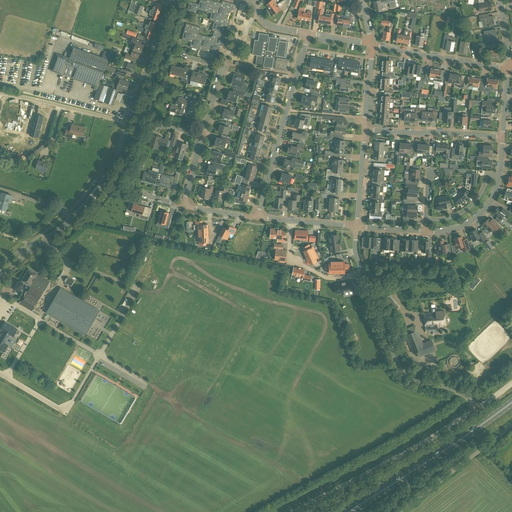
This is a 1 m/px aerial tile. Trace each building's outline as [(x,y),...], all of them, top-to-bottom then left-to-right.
[(233,7),(209,0),(206,0),(205,1),(200,0),(199,4),(190,2),(187,11),(196,14),(198,9),(214,14),(212,18),(215,19),(212,31),(214,31),(213,36),(210,37),(198,34),(200,27),(186,23),(182,40),(191,42),(190,47),(201,50),(202,48),(209,50),(208,52),(211,53),(211,50),(216,52),(217,49),(219,50),(221,43),(223,44),(224,39),(227,40),(229,33),(224,31),(230,9),(232,10),(233,7)] [(270,9),(279,2),(277,4),(275,2),(273,0),(271,0),(266,4),(270,9)] [(395,1),(394,0),(380,0),(379,0),(373,2),(374,7),(375,7),(376,10),(378,10),(379,12),(382,11),(382,9),(381,4),(384,3),(385,4),(389,3),(390,8),(396,7),(395,1)] [(280,10),(278,7),(281,5),(279,2),(270,9),(273,15),(280,10)] [(480,12),(489,10),(492,9),(491,2),(478,4),(480,12)] [(143,6),(136,3),(135,4),(133,3),(131,8),(135,10),(133,13),(135,13),(134,15),(137,16),(138,15),(140,15),(143,6)] [(152,10),(159,12),(162,5),(156,3),(155,6),(153,6),(152,10)] [(159,12),(152,10),(147,8),(146,12),(149,13),(149,14),(152,15),(151,18),(157,20),(159,12)] [(318,22),(324,23),(325,16),(323,16),(323,10),(322,9),(318,9),(317,16),(318,17),(318,22)] [(414,30),(417,13),(409,12),(408,17),(412,18),(410,29),(414,30)] [(325,16),(324,23),(330,24),(331,18),(333,19),(334,13),(330,13),(330,14),(325,13),(325,16)] [(489,17),(488,13),(478,15),(479,18),(480,21),(482,21),(483,27),(494,25),(493,16),(489,17)] [(343,26),(344,19),(339,18),(340,14),(337,14),(336,19),(337,20),(336,25),(343,26)] [(344,19),(343,26),(349,27),(350,21),(351,22),(352,17),(349,16),(345,15),(344,19)] [(132,24),(138,26),(153,31),(156,23),(150,21),(149,25),(138,21),(138,22),(134,21),(134,22),(133,21),(132,24)] [(150,38),(153,31),(138,26),(137,29),(146,33),(144,36),(150,38)] [(389,40),(391,28),(387,27),(386,31),(384,31),(382,39),(389,40)] [(427,41),(429,30),(424,29),(424,33),(421,32),(420,36),(417,36),(415,45),(422,46),(423,40),(427,41)] [(485,42),(497,40),(495,29),(484,31),(485,42)] [(403,35),(402,42),(408,43),(410,37),(411,37),(412,32),(408,32),(408,31),(404,30),(403,35)] [(277,38),(268,37),(268,35),(259,33),(258,40),(255,40),(252,54),(257,55),(255,65),(286,70),(288,59),(285,59),(288,42),(279,40),(280,37),(277,38)] [(435,33),(433,41),(429,41),(428,45),(432,46),(432,48),(438,49),(441,34),(435,33)] [(452,51),(454,41),(447,40),(448,35),(444,34),(442,49),(452,51)] [(132,36),(130,43),(135,45),(134,49),(133,49),(141,52),(143,45),(140,44),(141,40),(139,39),(137,38),(132,36)] [(469,45),(469,42),(461,40),(458,52),(466,54),(468,45),(469,45)] [(94,48),(97,49),(102,51),(104,46),(99,44),(95,42),(94,48)] [(86,63),(105,70),(107,71),(125,77),(127,70),(133,72),(135,65),(128,63),(126,69),(123,68),(122,70),(109,66),(107,65),(109,60),(90,53),(73,47),(70,58),(86,63)] [(124,53),(123,55),(125,56),(124,58),(131,60),(132,56),(137,58),(138,58),(140,51),(141,52),(133,49),(134,49),(133,49),(129,48),(128,53),(126,52),(126,54),(124,53)] [(489,58),(500,55),(498,49),(487,51),(489,58)] [(50,71),(60,74),(95,86),(94,89),(94,90),(97,91),(94,98),(113,105),(118,90),(112,88),(100,83),(104,71),(70,58),(56,54),(50,71)] [(316,69),(318,58),(311,57),(309,67),(316,69)] [(323,70),(325,60),(318,58),(316,69),(323,70)] [(344,70),(346,60),(339,59),(337,69),(344,70)] [(325,60),(323,70),(330,71),(332,61),(325,60)] [(351,71),(353,61),(346,60),(344,70),(351,71)] [(353,61),(351,71),(358,73),(360,62),(353,61)] [(414,73),(415,64),(410,63),(408,72),(404,71),(403,77),(403,80),(406,81),(406,75),(411,75),(413,76),(414,73)] [(421,77),(420,80),(419,80),(417,89),(421,90),(423,81),(424,78),(424,75),(421,74),(419,74),(421,65),(415,64),(414,73),(417,74),(416,76),(421,77)] [(390,72),(390,66),(381,65),(381,71),(382,71),(382,74),(394,75),(394,72),(390,72)] [(187,82),(189,75),(186,74),(183,73),(184,69),(172,66),(170,73),(182,77),(181,81),(187,82)] [(434,81),(434,78),(436,69),(430,68),(429,73),(426,73),(425,78),(424,78),(423,81),(433,83),(434,81)] [(441,70),(436,69),(434,78),(434,81),(440,82),(440,81),(443,82),(444,76),(441,75),(441,70)] [(204,84),(206,75),(193,72),(191,80),(204,84)] [(454,83),(455,74),(446,73),(445,78),(446,78),(445,84),(444,84),(442,96),(445,97),(447,85),(448,85),(448,82),(454,83)] [(394,75),(382,74),(382,77),(380,77),(380,83),(389,84),(389,78),(397,79),(398,76),(394,75)] [(455,74),(454,83),(457,84),(457,87),(462,88),(464,81),(460,80),(461,75),(455,74)] [(244,91),(245,91),(247,85),(243,84),(245,77),(240,75),(239,79),(233,77),(231,84),(237,86),(236,89),(244,91)] [(271,82),(279,84),(280,78),(272,76),(271,82)] [(350,91),(350,84),(344,83),(344,79),(329,77),(329,80),(336,80),(336,86),(340,86),(340,90),(350,91)] [(473,86),(474,78),(468,77),(467,82),(464,81),(463,88),(468,88),(468,86),(473,86)] [(120,87),(123,88),(127,89),(129,82),(117,78),(115,84),(114,83),(112,88),(118,90),(119,90),(120,87)] [(481,91),(483,83),(479,82),(480,79),(474,78),(473,86),(478,87),(478,90),(481,91)] [(491,88),(492,79),(487,78),(486,82),(483,81),(483,83),(481,91),(485,91),(485,89),(491,90),(491,88)] [(318,94),(319,90),(315,88),(317,82),(307,79),(305,87),(312,89),(311,93),(318,94)] [(277,90),(279,84),(271,82),(269,88),(277,90)] [(388,90),(389,84),(380,83),(379,89),(386,89),(386,93),(392,93),(393,90),(388,90)] [(275,96),(277,90),(269,88),(267,94),(275,96)] [(244,92),(244,91),(236,89),(236,90),(233,89),(233,92),(229,91),(227,99),(236,101),(237,96),(242,97),(244,92)] [(133,96),(123,93),(120,102),(130,105),(133,96)] [(274,102),(275,96),(267,94),(266,100),(274,102)] [(316,101),(317,96),(311,94),(310,98),(303,95),(300,103),(310,106),(311,100),(316,101)] [(191,108),(192,104),(193,101),(179,97),(177,105),(172,104),(171,108),(170,111),(175,113),(183,115),(184,109),(183,109),(184,106),(191,108)] [(487,101),(483,101),(479,101),(479,103),(480,103),(482,104),(482,108),(481,114),(486,115),(486,112),(495,113),(495,106),(492,106),(489,105),(490,101),(487,101)] [(6,105),(5,113),(15,115),(17,107),(6,105)] [(263,111),(271,113),(272,107),(264,105),(263,111)] [(235,111),(233,111),(224,109),(222,116),(231,118),(232,116),(234,117),(235,115),(239,116),(241,109),(236,107),(235,111)] [(418,114),(419,107),(412,107),(412,112),(410,112),(409,122),(414,123),(414,122),(414,121),(415,121),(415,114),(418,114)] [(426,121),(427,111),(425,111),(425,108),(419,107),(418,114),(421,114),(421,120),(421,121),(422,121),(426,121)] [(410,112),(410,109),(400,108),(400,115),(404,115),(404,120),(404,121),(405,122),(409,122),(410,112)] [(427,111),(426,121),(431,122),(431,121),(432,120),(432,115),(437,115),(437,109),(428,108),(427,112),(427,111)] [(269,119),(271,113),(263,111),(261,117),(269,119)] [(451,122),(451,112),(444,111),(443,121),(451,122)] [(310,118),(311,114),(301,113),(300,116),(303,116),(302,120),(296,118),(294,125),(304,128),(305,124),(308,125),(310,118)] [(467,117),(467,114),(463,113),(462,116),(458,116),(458,124),(465,125),(465,121),(466,121),(467,117)] [(35,114),(33,125),(40,127),(43,116),(35,114)] [(267,125),(269,119),(261,117),(259,123),(267,125)] [(339,120),(339,117),(333,117),(333,120),(332,122),(337,123),(336,126),(335,126),(346,127),(347,121),(339,120)] [(490,128),(491,121),(489,120),(489,117),(481,117),(481,121),(483,121),(483,127),(490,128)] [(238,130),(239,126),(227,123),(226,126),(220,125),(218,131),(227,134),(228,129),(232,130),(232,129),(238,130)] [(266,131),(267,125),(259,123),(258,129),(266,131)] [(82,136),(85,128),(72,124),(70,130),(67,129),(65,136),(71,138),(72,134),(82,136)] [(33,125),(30,135),(38,137),(40,127),(33,125)] [(330,129),(329,135),(335,136),(336,133),(344,134),(345,127),(346,127),(335,126),(335,130),(330,129)] [(251,130),(248,129),(245,128),(242,137),(246,138),(244,137),(245,133),(250,135),(251,130)] [(306,139),(308,132),(301,130),(300,134),(293,132),(292,135),(293,135),(291,139),(294,140),(293,141),(294,142),(296,143),(297,142),(298,141),(300,142),(301,138),(306,139)] [(255,140),(263,142),(264,136),(256,134),(255,140)] [(8,135),(7,143),(18,144),(18,136),(8,135)] [(162,144),(161,147),(161,149),(165,150),(165,149),(166,147),(167,147),(169,148),(171,141),(168,140),(160,138),(160,137),(153,135),(149,147),(157,149),(158,143),(162,144)] [(229,144),(230,138),(221,135),(220,138),(217,137),(214,145),(216,145),(215,147),(221,148),(222,147),(224,147),(225,143),(229,144)] [(335,136),(329,135),(327,135),(319,135),(319,136),(326,137),(326,139),(332,140),(332,139),(335,139),(334,146),(344,147),(345,140),(338,139),(338,137),(335,136)] [(255,140),(251,139),(250,142),(254,143),(253,146),(261,148),(263,142),(255,140)] [(37,155),(49,145),(46,141),(41,145),(42,146),(34,152),(37,155)] [(177,142),(172,141),(171,143),(177,144),(175,150),(176,150),(174,157),(182,159),(184,151),(185,151),(187,145),(177,142)] [(404,152),(405,152),(406,153),(407,153),(407,154),(407,156),(409,156),(410,156),(410,160),(409,165),(411,165),(413,165),(413,163),(413,159),(413,156),(414,150),(414,148),(411,147),(411,143),(410,143),(410,142),(406,142),(406,143),(405,143),(405,148),(404,152)] [(404,152),(405,143),(400,143),(399,151),(396,151),(395,159),(399,159),(399,155),(405,156),(405,152),(404,152)] [(431,154),(432,154),(436,154),(436,151),(443,152),(442,158),(449,159),(450,150),(447,149),(447,144),(436,143),(436,148),(432,148),(431,154)] [(302,151),(304,146),(297,144),(297,147),(291,146),(290,148),(288,147),(287,153),(295,155),(296,152),(301,153),(302,150),(302,151)] [(417,144),(417,150),(414,150),(413,156),(417,156),(417,153),(423,153),(423,144),(417,144)] [(432,148),(432,146),(429,146),(429,145),(423,144),(423,153),(422,157),(427,157),(432,157),(432,154),(431,154),(432,148)] [(462,155),(463,145),(456,145),(456,148),(455,152),(452,152),(451,159),(458,160),(459,156),(462,157),(462,155)] [(492,153),(492,146),(483,145),(483,153),(479,153),(479,156),(485,156),(485,153),(492,153)] [(259,154),(261,148),(253,146),(251,152),(259,154)] [(344,153),(344,147),(334,146),(334,152),(331,152),(331,151),(325,150),(325,155),(336,156),(336,153),(344,153)] [(220,161),(222,153),(213,151),(211,158),(220,161)] [(258,160),(259,154),(251,152),(251,154),(248,154),(247,153),(247,157),(250,158),(258,160)] [(336,159),(336,156),(325,155),(324,159),(334,160),(333,165),(342,166),(343,160),(336,159)] [(491,168),(491,161),(482,160),(483,157),(474,156),(474,158),(477,158),(476,162),(481,163),(481,167),(491,168)] [(247,171),(256,174),(257,169),(256,169),(255,168),(256,166),(249,164),(246,163),(247,160),(241,158),(236,157),(235,160),(240,162),(245,164),(244,166),(248,167),(247,171)] [(292,169),(295,162),(285,159),(283,167),(292,169)] [(46,171),(48,164),(38,161),(36,168),(46,171)] [(160,178),(162,173),(165,163),(161,162),(158,172),(149,170),(145,182),(155,184),(157,177),(160,178)] [(222,170),(223,165),(216,163),(215,166),(209,165),(207,172),(215,174),(216,168),(222,170)] [(342,173),(342,166),(333,165),(333,170),(327,169),(327,174),(334,175),(334,172),(342,173)] [(417,165),(413,165),(409,165),(406,165),(406,170),(411,171),(411,174),(419,175),(420,169),(419,169),(419,166),(417,166),(417,165)] [(371,175),(384,176),(385,170),(386,170),(386,167),(378,166),(378,170),(373,169),(373,172),(371,172),(371,175)] [(255,177),(256,174),(247,171),(245,178),(252,180),(253,178),(254,178),(255,177)] [(162,173),(160,178),(158,185),(168,188),(170,183),(173,184),(172,186),(176,186),(179,174),(179,173),(177,172),(174,177),(162,173)] [(289,183),(291,176),(282,173),(280,178),(280,177),(279,182),(283,183),(284,182),(289,183)] [(477,175),(477,173),(472,173),(472,174),(467,174),(466,179),(465,187),(469,190),(470,184),(476,184),(476,180),(477,180),(477,177),(478,178),(478,176),(477,176),(477,175)] [(333,178),(334,175),(327,174),(326,180),(332,180),(331,184),(342,186),(342,181),(342,180),(341,180),(341,179),(333,178)] [(411,174),(404,174),(404,178),(405,178),(405,183),(406,183),(412,184),(412,180),(419,181),(419,180),(421,180),(421,176),(419,175),(411,174)] [(384,176),(371,175),(370,177),(372,177),(372,180),(378,181),(377,183),(386,184),(386,181),(383,181),(384,176)] [(214,184),(214,180),(214,177),(210,176),(209,181),(208,181),(207,184),(208,184),(208,188),(203,187),(201,197),(208,198),(208,194),(212,195),(213,186),(212,186),(212,184),(214,184)] [(386,186),(386,184),(377,183),(377,186),(372,185),(371,188),(369,188),(369,191),(379,191),(383,192),(383,186),(386,186)] [(412,184),(406,183),(405,189),(408,189),(408,192),(407,192),(418,193),(418,187),(412,187),(412,184)] [(241,191),(248,193),(250,186),(243,184),(241,191)] [(331,184),(327,184),(327,188),(325,188),(325,191),(321,190),(321,193),(329,194),(332,194),(332,191),(340,192),(340,191),(341,191),(342,186),(331,184)] [(275,197),(274,207),(282,208),(282,200),(285,200),(287,187),(281,186),(281,187),(281,195),(275,194),(275,195),(275,197)] [(225,197),(227,188),(222,187),(221,190),(216,189),(215,199),(221,200),(222,196),(225,197)] [(465,196),(469,193),(464,188),(459,193),(455,189),(450,194),(454,198),(459,205),(465,199),(464,198),(466,197),(465,196)] [(246,201),(248,193),(241,191),(239,199),(234,198),(233,198),(232,202),(233,202),(239,203),(240,199),(246,201)] [(379,195),(379,191),(369,191),(369,193),(371,193),(371,196),(376,197),(376,199),(382,200),(382,195),(379,195)] [(418,193),(407,192),(407,197),(404,197),(403,201),(404,201),(410,202),(410,199),(416,199),(417,193),(418,193)] [(11,200),(12,196),(2,193),(0,199),(0,208),(6,210),(9,200),(11,200)] [(321,193),(319,193),(319,196),(322,196),(322,197),(326,198),(326,200),(330,200),(329,204),(338,205),(339,198),(330,197),(330,198),(329,198),(329,194),(321,193)] [(300,202),(301,195),(293,194),(293,200),(289,200),(288,208),(295,209),(296,201),(300,202)] [(313,200),(313,195),(309,195),(308,200),(304,200),(304,209),(312,210),(313,200)] [(440,211),(441,210),(447,209),(446,204),(450,203),(449,196),(442,198),(438,199),(439,202),(436,203),(437,210),(438,210),(438,211),(440,211)] [(384,200),(382,200),(376,199),(376,201),(370,201),(370,204),(368,204),(368,207),(381,208),(381,202),(384,202),(384,200)] [(410,205),(410,202),(404,201),(404,207),(402,207),(402,211),(407,211),(417,212),(417,206),(410,205)] [(136,204),(134,212),(142,215),(141,218),(150,221),(154,209),(136,204)] [(381,211),(381,208),(368,207),(368,209),(370,209),(369,212),(375,213),(374,216),(381,217),(382,211),(381,211)] [(503,212),(497,209),(493,214),(497,216),(495,219),(499,222),(502,218),(505,220),(510,213),(504,210),(503,212)] [(165,224),(165,226),(169,227),(171,219),(167,218),(168,213),(161,211),(158,222),(165,224)] [(417,212),(407,211),(407,215),(403,215),(403,220),(409,221),(409,218),(416,218),(417,218),(417,215),(416,215),(416,212),(417,212)] [(493,224),(488,219),(482,225),(489,232),(493,228),(496,230),(500,227),(496,222),(493,224)] [(198,224),(198,230),(208,230),(208,224),(203,224),(202,221),(195,221),(196,225),(198,224)] [(226,229),(223,227),(219,235),(227,239),(230,233),(233,234),(236,229),(228,225),(226,229)] [(270,238),(285,239),(286,230),(271,228),(270,238)] [(478,234),(476,229),(469,233),(471,237),(470,238),(473,241),(478,238),(480,242),(486,239),(482,232),(478,234)] [(295,230),(294,239),(307,240),(308,231),(295,230)] [(338,234),(328,236),(329,241),(330,240),(330,244),(340,242),(340,239),(339,240),(338,234)] [(208,242),(208,236),(198,236),(198,242),(199,242),(199,245),(206,245),(206,242),(208,242)] [(371,247),(372,238),(365,237),(365,242),(362,241),(362,247),(371,247)] [(464,245),(462,237),(454,239),(456,243),(455,243),(455,245),(451,246),(452,252),(456,251),(457,250),(457,248),(461,247),(463,251),(469,249),(468,244),(464,245)] [(380,251),(380,243),(377,243),(377,238),(372,238),(371,247),(377,248),(377,250),(380,251)] [(389,249),(390,239),(384,238),(384,239),(381,239),(380,243),(380,251),(384,251),(384,249),(389,249)] [(399,252),(399,240),(397,240),(397,239),(390,239),(389,249),(395,250),(395,252),(399,252)] [(408,251),(409,240),(400,239),(399,240),(399,252),(402,253),(402,250),(408,251)] [(409,240),(408,251),(414,251),(414,253),(417,254),(418,241),(409,240)] [(431,258),(432,251),(428,251),(429,241),(422,241),(421,252),(428,252),(428,258),(431,258)] [(443,245),(443,241),(437,241),(438,246),(439,253),(447,253),(448,253),(450,253),(451,252),(450,248),(447,248),(446,245),(443,245)] [(489,250),(493,248),(488,241),(484,244),(489,250)] [(340,245),(340,242),(330,244),(330,247),(329,247),(330,252),(340,250),(340,245)] [(311,254),(315,252),(312,247),(310,248),(309,245),(303,248),(304,251),(303,251),(306,256),(311,254)] [(274,260),(285,261),(286,250),(283,249),(283,250),(275,250),(275,252),(274,260)] [(318,258),(315,252),(311,254),(306,256),(309,262),(309,261),(311,265),(317,262),(315,259),(318,258)] [(32,311),(49,282),(37,274),(28,268),(22,280),(30,285),(19,303),(32,311)] [(304,275),(305,270),(294,268),(292,275),(303,277),(303,279),(311,280),(311,276),(304,275)] [(71,286),(74,280),(68,277),(65,282),(71,286)] [(351,281),(345,283),(345,282),(342,283),(338,284),(339,288),(338,288),(338,289),(339,289),(340,293),(353,290),(353,291),(354,294),(361,293),(359,286),(353,287),(351,281)] [(85,334),(98,312),(60,289),(47,311),(85,334)] [(395,310),(400,306),(390,294),(385,299),(395,310)] [(426,332),(438,331),(437,326),(446,325),(444,311),(436,311),(436,312),(424,313),(426,332)] [(8,345),(11,347),(16,339),(13,337),(17,330),(5,322),(1,329),(4,331),(0,337),(0,349),(4,352),(8,345)] [(423,343),(415,325),(405,329),(407,334),(405,335),(413,353),(415,352),(417,357),(431,352),(435,350),(431,339),(423,343)]
